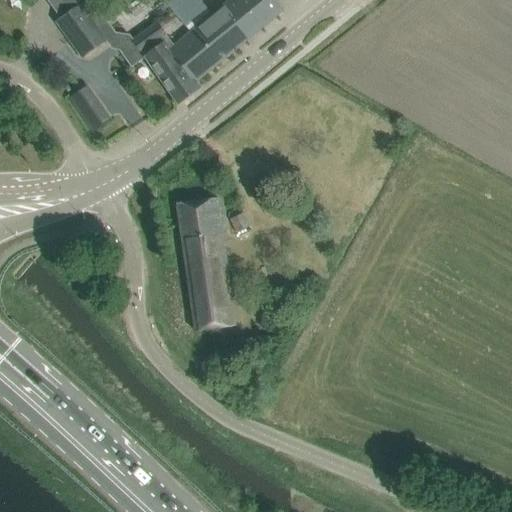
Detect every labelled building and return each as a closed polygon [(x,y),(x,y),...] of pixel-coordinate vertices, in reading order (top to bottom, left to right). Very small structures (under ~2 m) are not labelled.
[(283,9),(275,0),(230,0),(176,45),(171,49),(195,81),(283,9)] [(130,35),(116,33),(99,8),(89,16),(81,6),(58,22),(82,57),(106,40),(111,48),(119,50),(132,66),(146,58),(167,88),(166,89),(168,91),(169,91),(178,104),(200,88),(195,81),(171,49),(176,45),(159,23),(150,29),(134,41),(130,35)] [(280,188),(260,201),(268,215),(289,202),(280,188)] [(220,197),(177,203),(195,331),(215,328),(236,325),(220,197)] [(231,219),(238,234),(248,229),(241,214),(231,219)] [(309,284),(296,255),(274,265),(287,294),(309,284)]
